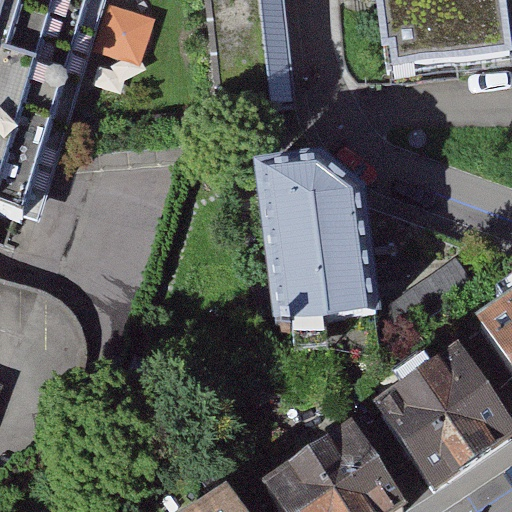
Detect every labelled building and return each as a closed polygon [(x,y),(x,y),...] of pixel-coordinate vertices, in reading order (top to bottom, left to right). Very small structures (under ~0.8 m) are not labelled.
[(0,0),(0,256),(40,269),(116,5),(124,0),(0,0)] [(201,0),(217,127),(294,117),(279,0),(201,0)] [(511,0),(370,0),(384,89),(511,69),(511,0)] [(301,189),(255,195),(273,342),(352,331),(338,221),(301,189)] [(223,488),(188,511),(410,511),(511,442),(511,309),(233,503),(223,488)]
